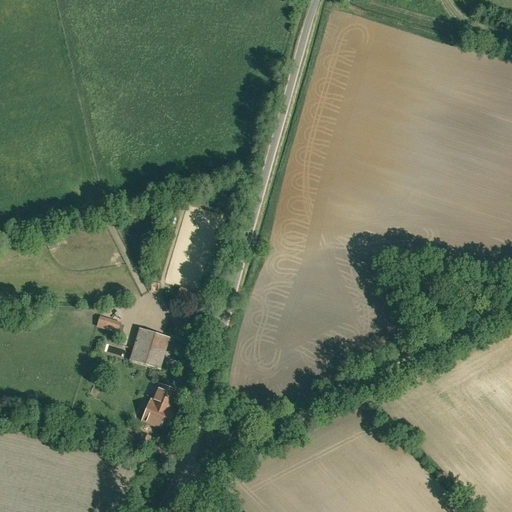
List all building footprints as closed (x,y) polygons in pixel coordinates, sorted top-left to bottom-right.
[(197,292),(183,287),(178,303),(193,307),(197,292)] [(106,330),(110,319),(102,316),(98,328),(106,330)] [(163,369),(172,337),(141,328),(132,360),(163,369)] [(168,431),(184,393),(159,383),(143,421),(168,431)] [(149,448),(154,437),(144,433),(140,444),(149,448)]
